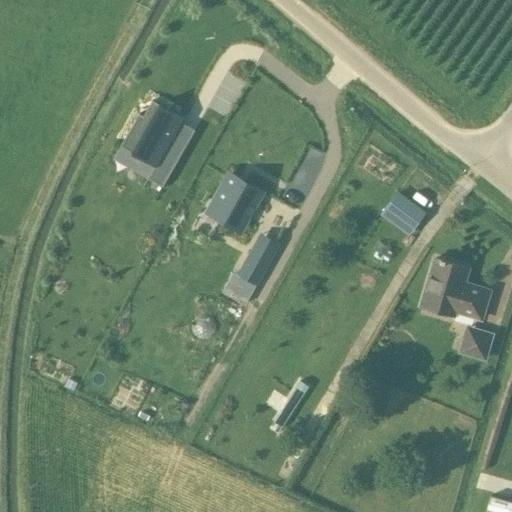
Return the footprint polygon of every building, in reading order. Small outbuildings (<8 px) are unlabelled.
[(207,0),(203,0),(199,4),(215,21),(221,15),(207,0)] [(183,118),(170,111),(171,110),(152,99),(143,116),(139,114),(121,146),(155,165),(148,178),(163,186),(185,148),(171,140),(183,118)] [(285,184),(299,190),(318,152),(304,145),(285,184)] [(212,208),(225,216),(222,221),(239,231),(261,193),(246,184),(244,187),(239,184),(240,181),(231,176),(212,208)] [(413,233),(428,211),(398,190),(383,211),(413,233)] [(254,247),(239,273),(256,282),(257,283),(271,257),(254,247)] [(481,318),(489,290),(464,282),(468,267),(436,257),(421,305),(454,315),(455,310),(481,318)] [(485,358),(493,333),(477,329),(474,338),(465,336),(460,351),(485,358)] [(511,511),(511,501),(491,496),(486,511),(511,511)]
